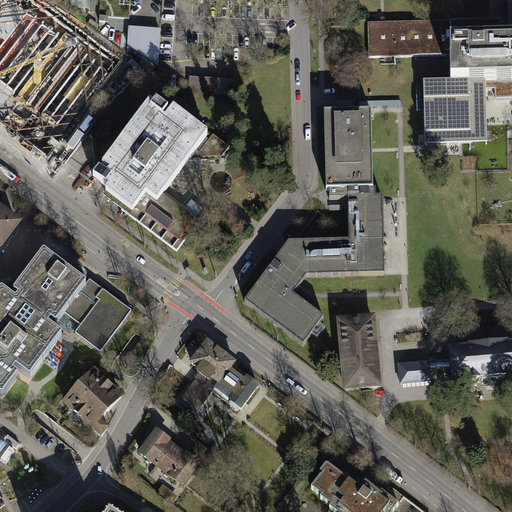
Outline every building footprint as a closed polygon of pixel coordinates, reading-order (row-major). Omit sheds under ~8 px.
[(66,0),(73,5),(92,10),(93,0),(66,0)] [(12,64),(37,83),(60,51),(88,72),(106,47),(52,8),(12,64)] [(369,58),(450,56),(451,84),(424,84),(425,146),(463,145),(487,145),(487,125),(486,90),(495,90),(496,99),(511,98),(511,29),(500,29),(500,21),(484,21),(484,17),(471,18),(471,21),(451,22),(451,21),(368,23),(369,58)] [(156,67),(158,67),(161,32),(156,32),(129,30),(128,46),(156,67)] [(78,109),(95,90),(79,77),(63,96),(78,109)] [(235,81),(190,78),(190,93),(234,96),(235,81)] [(46,118),(24,149),(47,165),(58,149),(66,154),(89,121),(65,103),(51,122),(46,118)] [(99,170),(93,178),(113,193),(114,192),(113,191),(114,190),(117,190),(129,200),(122,210),(177,252),(196,227),(192,224),(196,219),(163,195),(197,151),(207,158),(220,158),(222,155),(224,155),(230,147),(228,146),(213,135),(209,140),(207,138),(208,136),(174,111),(171,115),(157,104),(154,107),(150,104),(102,168),(110,173),(108,176),(99,170)] [(332,114),(324,114),(326,192),(329,192),(330,200),(348,200),(349,242),(289,244),(245,303),(303,346),(324,318),(293,296),(300,287),(306,278),(385,275),(383,198),(376,198),(376,191),(374,191),(373,150),(372,113),(332,114)] [(0,247),(1,248),(17,225),(0,212),(0,247)] [(0,394),(3,397),(18,376),(13,372),(16,368),(30,379),(62,337),(48,326),(51,322),(57,326),(65,315),(81,326),(75,334),(101,353),(132,312),(96,285),(92,290),(44,254),(14,294),(19,297),(16,302),(0,289),(0,394)] [(373,320),(340,322),(346,389),(379,387),(373,320)] [(196,412),(212,391),(229,405),(230,408),(235,412),(239,411),(258,387),(247,379),(248,378),(245,374),(242,370),(239,367),(235,363),(234,364),(216,351),(207,344),(193,363),(200,368),(194,375),(197,378),(180,400),(196,412)] [(452,363),(452,368),(453,380),(467,379),(467,383),(471,387),(477,386),(480,382),(480,378),(503,377),(504,380),(508,383),(511,382),(511,345),(508,346),(508,345),(470,348),(470,349),(451,351),(452,363)] [(431,382),(430,370),(430,365),(429,363),(399,365),(401,385),(431,382)] [(95,371),(63,404),(101,439),(109,429),(102,422),(123,398),(95,371)] [(262,401),(291,422),(295,417),(266,396),(262,401)] [(185,427),(194,434),(198,429),(189,422),(185,427)] [(173,442),(156,429),(138,453),(186,489),(204,465),(188,453),(186,455),(171,444),(173,442)] [(325,475),(314,490),(324,497),(322,500),(333,508),(332,510),(335,511),(396,511),(399,508),(384,497),(368,485),(364,490),(348,479),(346,480),(328,467),(322,473),(325,475)] [(178,496),(163,484),(158,491),(173,502),(178,496)] [(384,497),(399,508),(406,499),(390,488),(384,497)]
